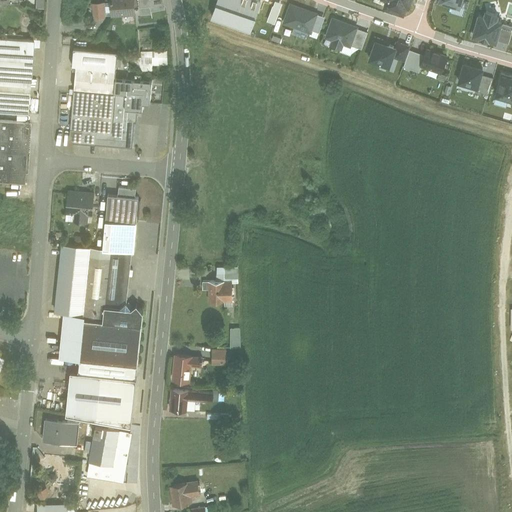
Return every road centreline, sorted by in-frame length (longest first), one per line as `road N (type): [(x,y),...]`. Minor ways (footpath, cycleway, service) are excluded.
road 1 (tertiary): [(155,511),(153,430),(178,175)]
road 2 (residential): [(40,151),(30,338)]
road 3 (tertiary): [(178,175),(183,58),(174,0)]
road 4 (residential): [(30,338),(12,511)]
road 5 (residential): [(54,0),(40,151)]
road 6 (residential): [(40,151),(178,175)]
